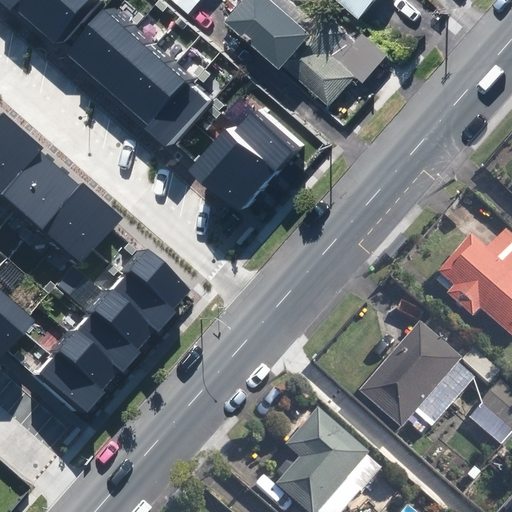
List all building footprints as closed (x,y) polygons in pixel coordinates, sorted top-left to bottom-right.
[(104,0),(23,0),(67,40),(104,0)] [(177,0),(196,17),(210,1),(209,0),(177,0)] [(366,27),(345,51),(335,42),(349,27),(325,5),(315,16),(295,0),(253,0),(241,15),(261,32),(336,94),(361,65),(369,73),(390,48),(366,27)] [(340,0),(366,22),(386,0),(340,0)] [(202,75),(120,4),(81,48),(163,118),(163,123),(180,138),(218,95),(199,78),(202,75)] [(247,124),(239,117),(202,159),(252,204),(306,143),(263,105),(247,124)] [(0,195),(73,261),(113,216),(0,115),(0,195)] [(407,229),(417,237),(432,220),(422,212),(407,229)] [(442,282),(482,317),(488,311),(511,331),(511,235),(498,253),(481,238),(442,282)] [(126,271),(174,312),(191,290),(144,251),(126,271)] [(109,291),(155,331),(158,333),(177,312),(174,312),(126,271),(109,291)] [(0,309),(10,299),(0,289),(0,309)] [(88,310),(92,312),(138,351),(155,331),(109,291),(106,289),(88,310)] [(0,355),(33,319),(10,299),(0,309),(0,355)] [(74,334),(119,371),(123,374),(141,352),(138,351),(92,312),(74,334)] [(418,427),(427,436),(435,428),(439,431),(482,380),(465,366),(470,361),(429,326),(369,396),(409,431),(422,416),(425,419),(418,427)] [(71,332),(53,353),(101,392),(119,371),(74,334),(71,332)] [(53,353),(35,376),(83,416),(102,393),(101,392),(53,353)] [(474,419),(507,446),(511,439),(511,387),(505,382),(474,419)] [(300,470),(284,487),(313,511),(323,511),(375,454),(326,412),(294,450),(307,461),(300,470)] [(429,456),(440,465),(449,454),(438,445),(429,456)] [(483,468),(494,478),(510,460),(498,450),(483,468)] [(440,468),(458,483),(471,467),(453,453),(440,468)] [(511,508),(511,486),(501,499),(511,508)]
